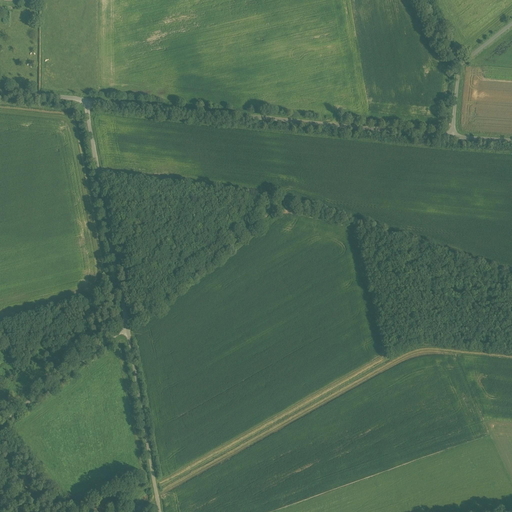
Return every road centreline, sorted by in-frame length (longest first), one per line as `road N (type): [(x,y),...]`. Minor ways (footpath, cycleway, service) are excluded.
road 1 (unclassified): [(87,100),(452,136)]
road 2 (unclassified): [(87,100),(126,324)]
road 3 (unclassified): [(126,324),(160,511)]
road 4 (unclassified): [(126,324),(0,419)]
road 5 (unclassified): [(420,0),(458,64),(452,136)]
